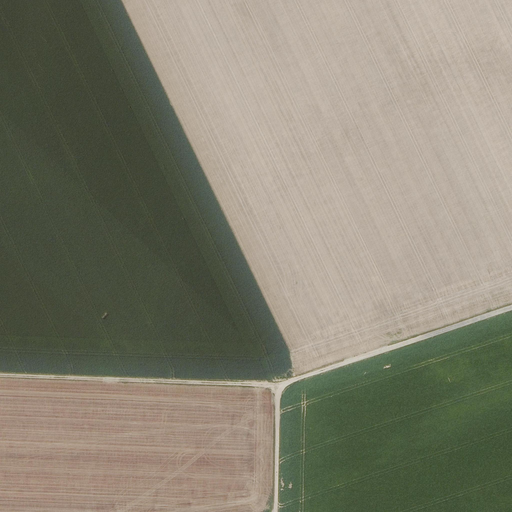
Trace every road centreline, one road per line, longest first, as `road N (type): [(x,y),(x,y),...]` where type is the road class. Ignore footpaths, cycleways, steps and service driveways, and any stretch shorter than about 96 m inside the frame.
road 1 (track): [(0,377),(279,391)]
road 2 (track): [(279,391),(511,311)]
road 3 (track): [(279,391),(273,511)]
